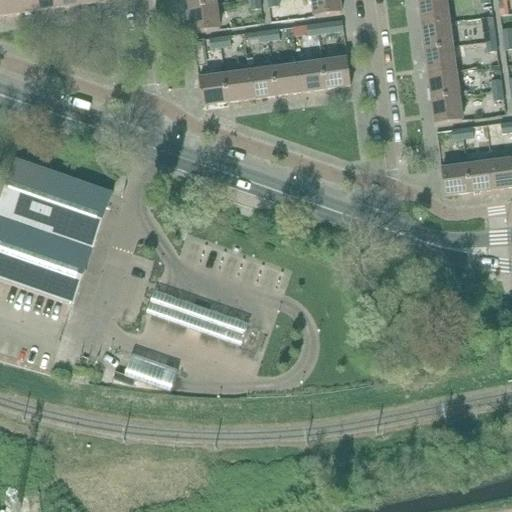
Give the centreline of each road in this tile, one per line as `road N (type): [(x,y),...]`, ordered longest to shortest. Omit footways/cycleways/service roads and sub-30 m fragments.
road 1 (secondary): [(381,228),(151,148)]
road 2 (residential): [(381,228),(392,186),(368,0)]
road 3 (secondary): [(151,148),(0,96)]
road 4 (residential): [(151,148),(138,0)]
road 5 (secondary): [(386,229),(444,255),(511,265)]
road 6 (secondary): [(511,237),(451,242),(386,229)]
